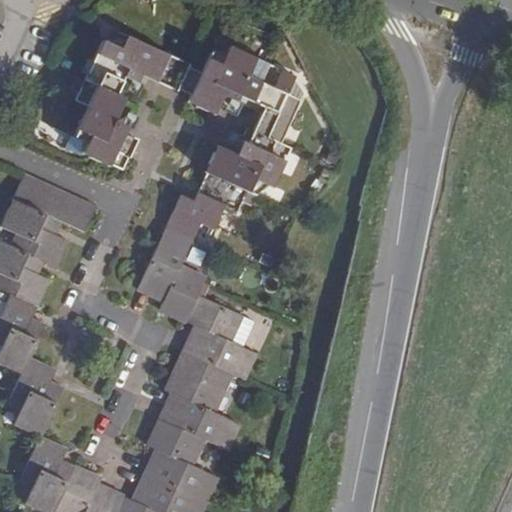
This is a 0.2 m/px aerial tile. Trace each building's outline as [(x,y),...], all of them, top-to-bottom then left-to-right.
[(82,81),(114,96),(126,70),(156,83),(162,70),(182,79),(187,67),(188,66),(117,34),(111,46),(100,41),(82,81)] [(210,53),(200,73),(190,95),(187,103),(213,116),(225,90),(238,96),(246,78),(259,84),(268,65),(228,47),(227,49),(223,60),(210,53)] [(212,47),(210,53),(223,60),(227,49),(212,47)] [(246,78),(238,96),(263,108),(252,132),(265,138),(279,144),(301,94),(289,89),(294,77),(268,65),(259,84),(246,78)] [(200,73),(187,67),(182,79),(177,89),(190,95),(200,73)] [(162,70),(156,83),(176,92),(177,89),(182,79),(162,70)] [(294,77),(289,89),(301,94),(304,88),(294,77)] [(117,142),(121,134),(109,128),(122,100),(114,96),(82,81),(73,101),(86,107),(71,137),(85,144),(80,153),(79,155),(119,174),(130,149),(117,142)] [(240,142),(249,147),(258,151),(265,138),(252,132),(246,129),(240,142)] [(134,140),(121,134),(117,142),(130,149),(134,140)] [(78,157),(80,153),(85,144),(71,137),(69,136),(62,149),(78,157)] [(216,146),(203,173),(245,193),(253,196),(260,183),(272,189),(290,149),(279,144),(265,138),(258,151),(249,147),(243,159),(216,146)] [(245,193),(203,173),(190,201),(179,196),(164,230),(192,242),(197,231),(210,236),(224,207),(236,213),(245,193)] [(75,231),(87,204),(75,198),(62,193),(49,187),(36,181),(23,175),(11,201),(60,224),(75,231)] [(272,189),(260,183),(253,196),(260,200),(272,189)] [(60,224),(11,201),(0,225),(0,227),(14,235),(8,247),(42,263),(53,268),(65,241),(55,236),(60,224)] [(192,242),(164,230),(137,289),(162,302),(158,311),(185,322),(197,296),(204,280),(180,267),(192,242)] [(42,263),(8,247),(0,243),(0,291),(8,296),(36,308),(48,281),(37,275),(42,263)] [(31,320),(36,308),(8,296),(0,314),(0,346),(1,347),(0,348),(0,365),(21,376),(28,359),(43,326),(31,320)] [(197,296),(185,322),(193,326),(182,352),(230,374),(242,379),(254,354),(228,342),(239,316),(197,296)] [(224,388),(230,374),(182,352),(164,391),(170,393),(157,420),(202,440),(225,450),(236,424),(208,410),(220,385),(224,388)] [(55,372),(28,359),(21,376),(8,404),(20,410),(13,426),(40,438),(62,389),(49,383),(55,372)] [(190,465),(202,440),(157,420),(146,446),(155,450),(144,476),(203,504),(215,478),(190,465)] [(66,450),(40,438),(18,482),(32,489),(25,504),(42,511),(54,511),(74,468),(60,461),(66,450)] [(74,468),(54,511),(116,511),(123,497),(98,485),(101,480),(74,468)] [(199,511),(203,504),(144,476),(132,501),(123,497),(116,511),(199,511)]
